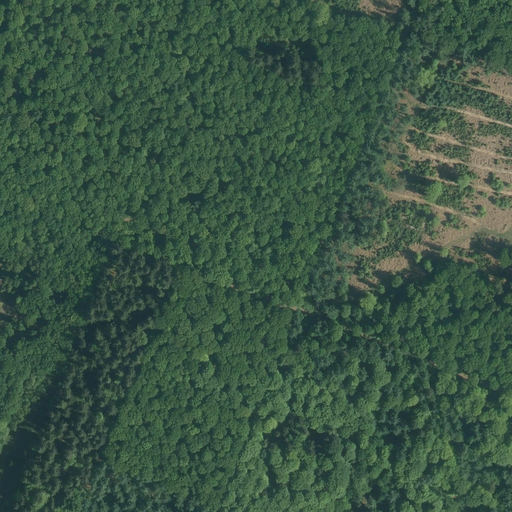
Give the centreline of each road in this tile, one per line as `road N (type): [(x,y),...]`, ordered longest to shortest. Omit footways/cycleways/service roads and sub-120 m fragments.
road 1 (track): [(294,308),(420,0)]
road 2 (track): [(294,308),(0,191)]
road 3 (track): [(511,393),(294,308)]
road 4 (track): [(212,511),(294,308)]
